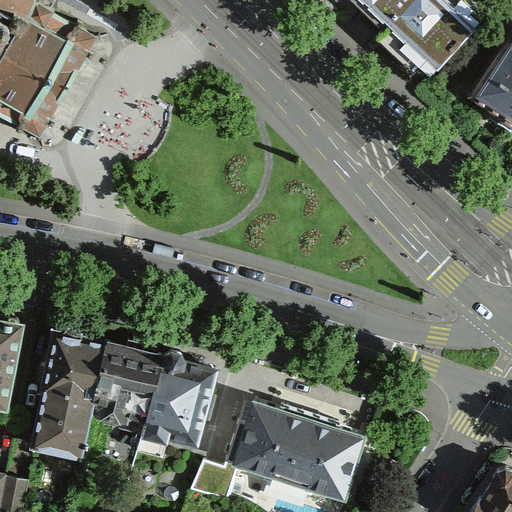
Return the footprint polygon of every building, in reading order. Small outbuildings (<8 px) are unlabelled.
[(0,0),(0,113),(39,136),(69,84),(97,36),(53,11),(54,9),(44,3),(40,1),(40,0),(0,0)] [(431,73),(482,17),(463,0),(353,0),(383,27),(375,34),(393,50),(400,43),(431,73)] [(506,118),(511,121),(511,31),(471,93),(494,108),(493,109),(506,118)] [(20,323),(19,322),(18,321),(19,318),(18,317),(17,316),(1,314),(0,313),(0,415),(2,416),(20,323)] [(83,443),(92,403),(106,340),(89,336),(83,335),(81,330),(81,328),(65,324),(64,326),(61,330),(55,329),(35,433),(83,443)] [(134,347),(106,340),(92,403),(99,404),(98,410),(105,418),(115,420),(121,426),(143,431),(164,354),(134,347)] [(184,357),(180,350),(171,348),(165,352),(164,354),(143,431),(138,447),(162,454),(166,438),(179,441),(181,435),(196,439),(212,377),(219,373),(211,361),(205,364),(186,360),(183,359),(184,357)] [(309,413),(281,404),(279,407),(254,399),(247,419),(238,417),(226,457),(266,471),(264,476),(310,491),(312,485),(344,495),(345,492),(346,493),(364,434),(338,426),(339,422),(309,413)] [(220,494),(228,496),(234,474),(223,471),(226,464),(204,457),(192,486),(220,494)] [(511,511),(511,466),(506,464),(498,467),(493,474),(494,477),(482,495),(480,494),(468,511),(511,511)] [(21,511),(28,478),(7,474),(0,507),(0,510),(4,511),(10,511),(21,511)] [(212,511),(220,494),(192,486),(180,511),(212,511)]
